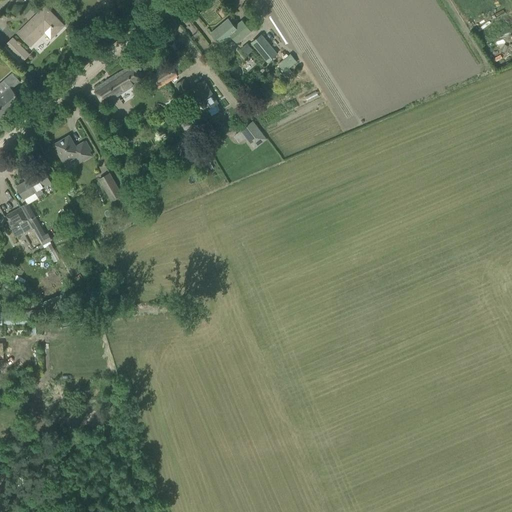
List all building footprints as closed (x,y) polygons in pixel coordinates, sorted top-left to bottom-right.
[(18,33),(30,46),(50,26),(57,32),(64,25),(45,6),(18,33)] [(211,33),(216,39),(215,40),(221,46),(232,37),(237,44),(252,31),(242,19),(234,26),(228,19),(211,33)] [(251,42),(267,62),(278,53),(261,33),(251,42)] [(6,45),(22,61),(29,54),(13,38),(6,45)] [(241,48),(245,53),(251,48),(247,43),(241,48)] [(290,54),(278,64),(284,72),(297,62),(290,54)] [(94,88),(99,97),(104,104),(141,80),(131,65),(118,73),(94,88)] [(151,77),(157,88),(178,76),(171,65),(151,77)] [(1,95),(0,95),(0,119),(22,101),(16,93),(12,89),(20,81),(13,72),(4,79),(10,87),(1,95)] [(175,85),(181,95),(190,89),(184,79),(175,85)] [(205,110),(208,115),(211,116),(218,112),(220,108),(216,103),(217,103),(204,81),(191,88),(204,111),(205,110)] [(240,130),(254,148),(266,138),(252,120),(240,130)] [(91,151),(85,140),(83,141),(76,146),(69,135),(54,144),(59,153),(64,163),(75,157),(79,163),(92,156),(90,152),(91,151)] [(28,220),(33,227),(43,243),(51,239),(47,233),(45,235),(35,217),(36,216),(28,202),(43,193),(40,188),(51,182),(43,169),(29,177),(30,178),(17,186),(27,203),(21,207),(28,220)] [(98,179),(111,200),(122,194),(109,172),(98,179)] [(33,227),(28,220),(21,207),(8,215),(7,215),(9,218),(6,220),(15,236),(24,231),(24,230),(28,228),(29,229),(33,227)] [(103,271),(97,275),(99,279),(106,275),(103,271)] [(3,316),(3,325),(31,325),(31,315),(3,316)]
